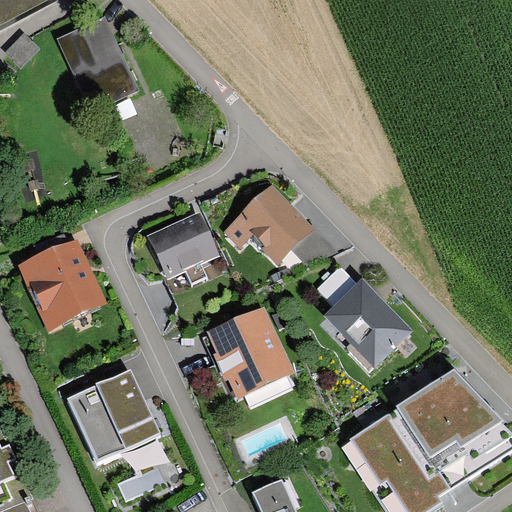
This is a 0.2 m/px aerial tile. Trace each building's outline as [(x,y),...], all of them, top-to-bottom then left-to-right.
[(0,0),(0,27),(50,0),(0,0)] [(137,89),(106,21),(57,43),(88,112),(137,89)] [(37,50),(24,37),(6,54),(19,67),(37,50)] [(305,231),(267,193),(234,226),(272,263),(305,231)] [(223,261),(200,214),(185,221),(145,240),(169,287),(223,261)] [(86,261),(76,241),(19,268),(39,308),(47,305),(56,324),(105,300),(86,261)] [(412,336),(367,287),(330,321),(355,349),(348,355),(367,376),(412,336)] [(291,370),(262,309),(238,320),(200,338),(229,399),(291,370)] [(145,405),(129,373),(65,404),(98,470),(162,439),(145,405)] [(511,450),(511,439),(454,378),(347,449),(386,511),(431,511),(440,506),(436,500),(511,450)] [(0,511),(29,511),(27,508),(37,503),(10,448),(0,428),(0,511)] [(298,511),(285,483),(251,499),(257,511),(298,511)]
